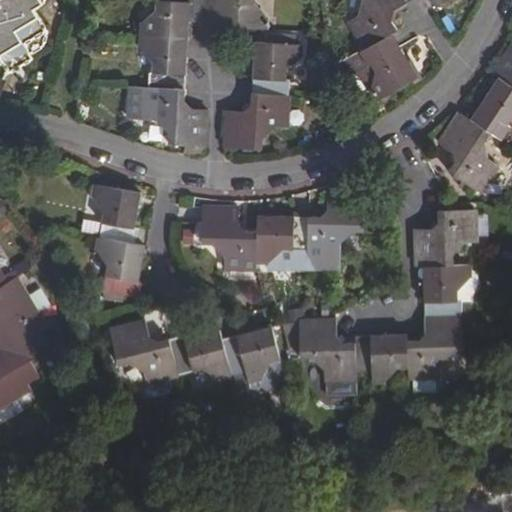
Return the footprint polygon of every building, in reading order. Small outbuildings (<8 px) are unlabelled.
[(0,61),(4,59),(12,70),(34,57),(30,49),(43,43),(47,27),(36,8),(43,3),(41,0),(0,0),(0,1),(2,5),(0,6),(0,61)] [(252,1),(252,0),(190,0),(190,4),(159,2),(158,11),(147,21),(144,48),(155,58),(154,70),(151,70),(149,116),(160,118),(172,131),(171,141),(200,143),(203,110),(191,109),(183,100),(189,20),(205,21),(204,24),(262,28),(264,13),(252,1)] [(446,0),(363,0),(359,16),(352,20),(367,49),(354,57),(359,70),(361,69),(375,63),(380,75),(373,83),(379,98),(416,77),(391,33),(396,31),(390,20),(394,9),(408,0),(434,0),(437,5),(446,0)] [(297,57),(298,46),(257,43),(252,106),(244,113),(231,112),(229,145),(260,147),(261,136),(275,125),(284,125),(288,80),(285,80),(286,66),(297,57)] [(462,112),(442,142),(457,152),(458,160),(451,170),(481,189),(497,164),(489,158),(485,140),(491,131),(502,138),(510,127),(507,125),(511,116),(511,50),(497,73),(501,76),(473,118),(462,112)] [(370,79),(373,83),(380,75),(375,63),(361,69),(370,79)] [(134,228),(139,192),(99,187),(97,199),(105,212),(99,249),(110,265),(107,290),(140,296),(142,281),(139,280),(144,247),(135,245),(138,229),(134,228)] [(238,211),(205,210),(203,242),(214,242),(226,256),(226,263),(256,265),(257,257),(273,258),(285,245),(294,246),(295,250),(314,253),(316,265),(317,267),(337,270),(340,241),(353,230),(362,230),(364,196),(330,195),(328,211),(320,218),(260,215),(257,233),(246,232),(237,224),(238,211)] [(474,239),(474,211),(441,211),(441,223),(433,230),(420,230),(421,265),(426,264),(428,333),(419,341),(409,341),(409,335),(356,336),(357,343),(342,342),(340,339),(337,337),(337,322),(302,323),(302,356),(315,357),(327,368),(326,376),(357,377),(358,370),(375,371),(375,378),(389,378),(400,366),(411,367),(411,376),(440,375),(439,364),(453,350),(462,351),(463,301),(458,300),(458,290),(467,280),(468,270),(468,265),(454,264),(453,252),(466,239),(474,239)] [(285,245),(273,258),(273,261),(316,265),(314,253),(295,250),(294,246),(285,245)] [(0,409),(33,392),(29,387),(40,379),(32,364),(38,360),(34,352),(49,343),(43,331),(48,327),(20,278),(10,283),(0,266),(0,342),(5,352),(0,355),(0,409)] [(475,273),(468,270),(467,280),(458,290),(458,300),(463,301),(472,301),(479,287),(475,273)] [(147,325),(112,332),(119,364),(130,361),(148,371),(149,381),(205,368),(219,377),(247,370),(249,377),(262,374),(270,359),(279,357),(273,328),(223,339),(221,333),(187,340),(186,337),(160,342),(149,338),(147,325)] [(285,383),(279,357),(270,359),(262,374),(249,377),(268,387),(285,383)]
